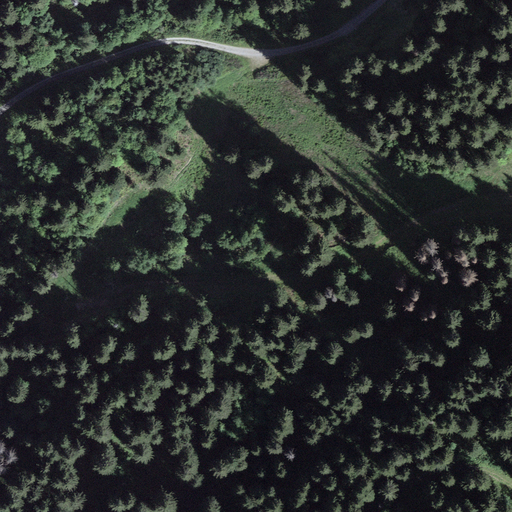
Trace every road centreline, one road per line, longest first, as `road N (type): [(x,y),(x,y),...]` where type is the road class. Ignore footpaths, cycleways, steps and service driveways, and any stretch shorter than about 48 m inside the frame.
road 1 (track): [(0,111),(56,76),(151,43),(194,40),(267,53),(305,46),(378,0)]
road 2 (track): [(345,511),(358,495),(415,465),(486,482),(511,499)]
